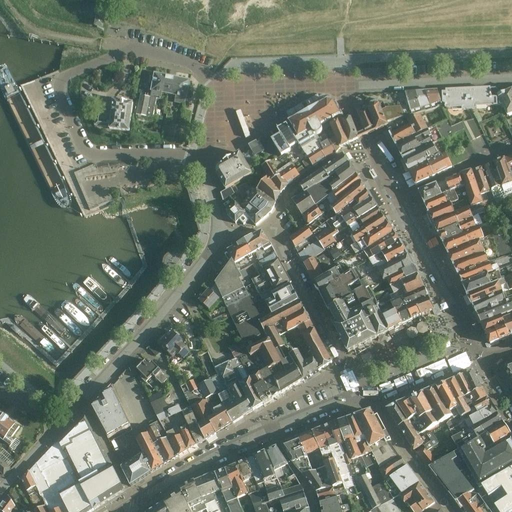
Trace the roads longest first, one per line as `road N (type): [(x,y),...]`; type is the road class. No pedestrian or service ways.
road 1 (residential): [(178,154),(85,155),(53,89),(61,75),(114,51),(196,73),(223,99)]
road 2 (residential): [(130,506),(206,458),(363,388)]
road 3 (unclassified): [(56,430),(223,233)]
road 4 (residential): [(223,233),(269,227),(363,388)]
road 5 (residential): [(511,77),(340,85)]
road 6 (residential): [(472,345),(395,196)]
road 7 (residential): [(363,388),(445,503)]
road 8 (residential): [(395,196),(511,147)]
